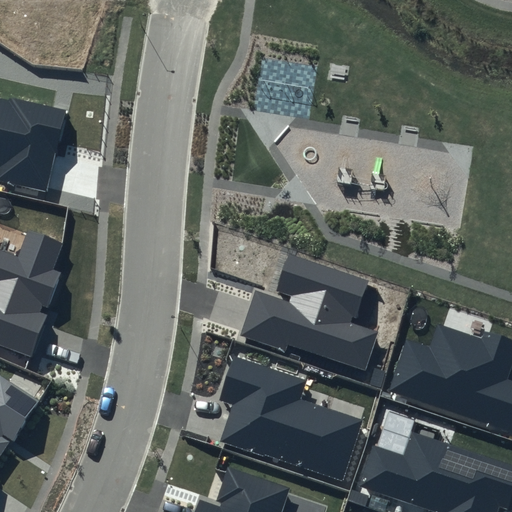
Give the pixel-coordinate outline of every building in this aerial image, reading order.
[(66,112),(0,97),(0,181),(49,192),(66,112)] [(17,256),(0,249),(0,345),(32,358),(48,315),(39,312),(42,305),(47,307),(61,271),(54,269),(64,243),(27,229),(17,256)] [(369,283),(287,254),(274,291),(292,297),(290,303),(256,291),(241,335),(283,350),(286,343),(365,371),(379,331),(350,321),(352,317),(356,318),(369,283)] [(511,366),(511,340),(484,331),(481,339),(438,325),(431,348),(407,340),(390,391),(511,431),(511,380),(508,379),(511,366)] [(306,379),(234,355),(219,400),(234,405),(222,440),(343,480),(363,421),(299,400),(306,379)] [(42,400),(0,373),(0,457),(11,440),(15,442),(42,400)] [(511,501),(511,465),(412,432),(405,455),(371,444),(357,485),(438,511),(497,511),(499,507),(509,510),(511,501)] [(283,511),(292,487),(228,465),(215,502),(221,504),(219,507),(198,500),(194,511),(283,511)]
